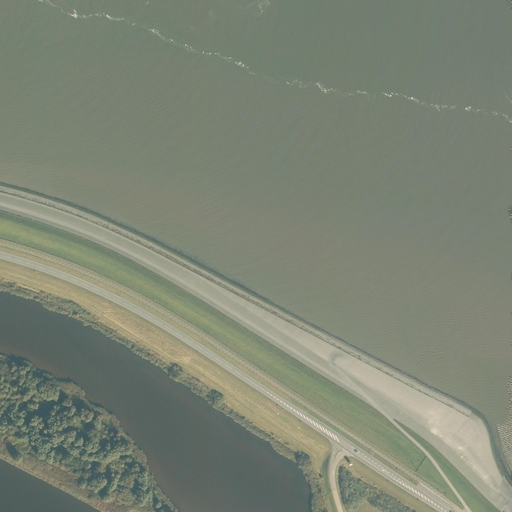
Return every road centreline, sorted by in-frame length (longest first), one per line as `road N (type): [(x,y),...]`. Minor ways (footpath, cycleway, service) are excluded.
road 1 (unclassified): [(0,244),(155,307),(460,511)]
road 2 (trunk): [(265,391),(113,297),(0,254)]
road 3 (primary): [(443,510),(342,439)]
road 4 (primary): [(339,444),(443,510)]
